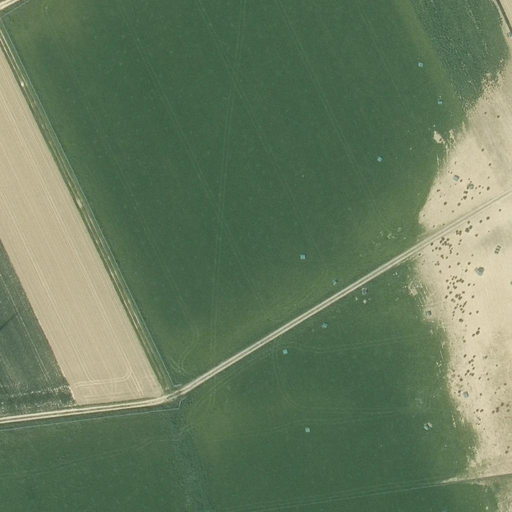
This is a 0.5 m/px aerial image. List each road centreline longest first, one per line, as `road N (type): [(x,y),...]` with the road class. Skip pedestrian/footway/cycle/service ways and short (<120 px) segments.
road 1 (track): [(0,36),(170,398),(511,190)]
road 2 (track): [(201,511),(170,398),(0,420)]
